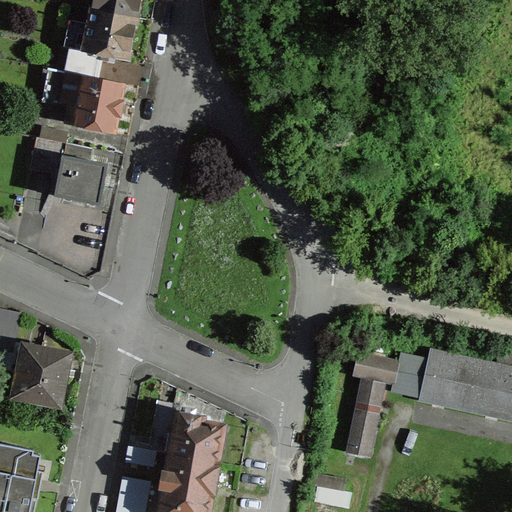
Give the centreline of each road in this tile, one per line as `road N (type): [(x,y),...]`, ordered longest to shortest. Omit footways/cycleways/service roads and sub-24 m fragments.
road 1 (residential): [(297,407),(313,263),(300,219),(217,86),(174,61)]
road 2 (residential): [(174,61),(122,332)]
road 3 (residential): [(122,332),(297,407)]
road 4 (residential): [(122,332),(84,511)]
road 5 (residential): [(0,273),(122,332)]
